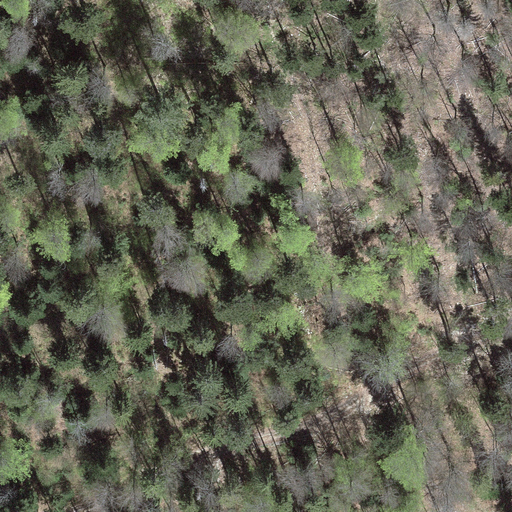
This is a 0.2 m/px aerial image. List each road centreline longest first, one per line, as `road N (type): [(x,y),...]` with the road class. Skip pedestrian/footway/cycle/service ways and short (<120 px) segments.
road 1 (track): [(511,332),(368,402),(80,511)]
road 2 (track): [(447,511),(408,487),(368,402)]
